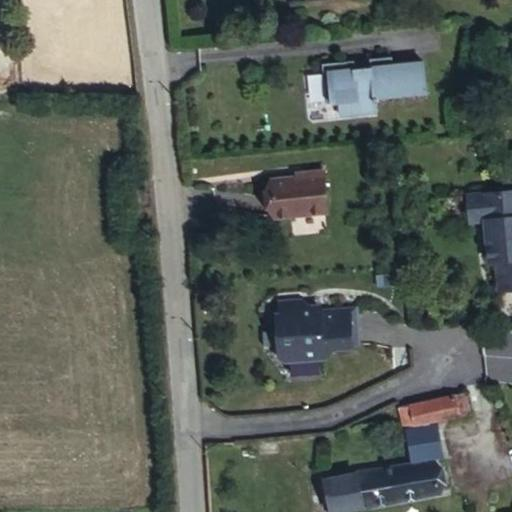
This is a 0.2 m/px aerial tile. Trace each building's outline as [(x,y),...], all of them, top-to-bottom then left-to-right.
[(351,56),(320,59),(323,99),(336,98),(337,111),(372,108),(371,95),(422,91),(419,60),(388,62),(388,53),(366,55),(367,64),(352,65),(351,56)] [(323,206),(319,166),(297,168),(298,171),(266,174),(270,212),(323,206)] [(511,189),(465,193),(467,218),(482,217),(485,258),(493,258),(495,288),(511,286),(511,189)] [(395,268),(382,269),(383,279),(395,278),(395,268)] [(272,298),(273,308),(271,308),(274,351),(279,354),(319,352),(318,344),(347,342),(347,339),(355,338),(353,302),(297,306),(297,296),(272,298)] [(439,418),(469,408),(463,389),(412,404),(417,423),(439,418)] [(446,453),(439,418),(417,423),(412,404),(402,407),(411,460),(446,453)] [(449,454),(446,453),(411,460),(324,474),(329,507),(456,485),(449,454)]
